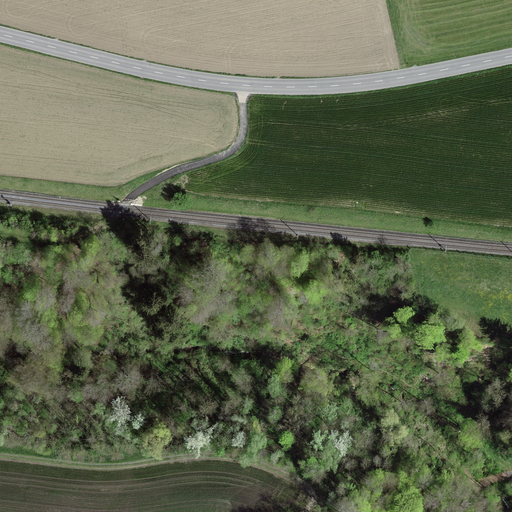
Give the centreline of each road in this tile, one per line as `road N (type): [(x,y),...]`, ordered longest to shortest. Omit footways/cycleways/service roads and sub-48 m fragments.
road 1 (tertiary): [(511,55),(292,88),(206,81),(0,34)]
road 2 (track): [(303,511),(317,500),(301,480),(218,456),(96,468),(0,455)]
road 3 (track): [(241,84),(243,129),(228,151),(140,189),(111,220),(83,234),(0,236)]
